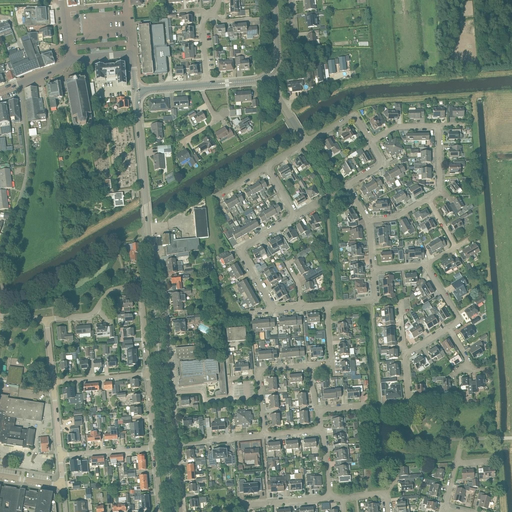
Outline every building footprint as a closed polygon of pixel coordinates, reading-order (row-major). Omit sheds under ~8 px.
[(230,8),(240,7),(239,0),(233,0),(233,1),(230,1),(230,8)] [(305,11),(310,10),(316,10),(315,6),(314,6),(313,0),(308,0),(305,0),(305,7),(305,11)] [(241,7),(240,7),(230,8),(230,14),(234,14),(235,17),(245,16),(245,10),(241,11),(241,7)] [(48,13),(47,13),(47,12),(48,12),(48,11),(46,11),(46,9),(35,9),(35,10),(34,10),(33,10),(24,10),(25,27),(50,25),(49,20),(49,16),(49,15),(49,14),(48,13)] [(308,28),(313,27),(314,27),(314,26),(317,26),(317,18),(318,18),(318,12),(308,13),(308,17),(306,17),(306,22),(308,22),(308,28)] [(179,14),(179,18),(182,18),(182,20),(184,20),(185,24),(192,24),(192,17),(185,17),(185,14),(179,14)] [(0,34),(11,30),(10,27),(8,22),(0,24),(0,34)] [(154,26),(150,26),(150,24),(142,25),(142,24),(139,24),(139,27),(138,27),(138,28),(139,28),(139,30),(139,32),(139,33),(140,38),(139,38),(155,37),(154,26)] [(246,24),(239,25),(240,34),(243,34),(243,36),(247,36),(247,39),(252,38),(252,37),(251,27),(246,28),(246,24)] [(139,38),(140,38),(140,40),(140,41),(140,43),(140,44),(141,48),(140,48),(140,49),(141,49),(141,51),(141,52),(141,54),(141,55),(142,64),(142,65),(142,70),(142,71),(143,75),(143,76),(153,75),(167,74),(166,58),(170,57),(169,47),(165,48),(163,25),(154,26),(155,37),(139,38)] [(240,34),(239,25),(232,26),(233,29),(228,30),(228,38),(237,37),(237,34),(240,34)] [(225,34),(224,27),(216,27),(217,35),(221,34),(221,38),(225,38),(225,34)] [(51,29),(46,30),(39,30),(39,34),(44,33),(44,38),(51,38),(51,29)] [(308,45),(313,45),(317,45),(316,36),(319,36),(318,31),(309,32),(309,35),(307,35),(308,45)] [(32,45),(38,43),(37,33),(28,34),(30,41),(32,45)] [(32,45),(30,41),(25,43),(24,40),(22,41),(23,43),(22,43),(24,50),(8,57),(11,62),(16,78),(32,71),(40,69),(32,45)] [(38,46),(38,43),(32,45),(40,69),(55,64),(51,53),(50,53),(49,51),(39,54),(37,47),(38,46)] [(189,43),(182,43),(182,47),(184,47),(184,53),(196,52),(196,48),(193,49),(193,45),(190,45),(189,43)] [(196,52),(184,53),(185,60),(181,60),(181,63),(185,63),(188,62),(191,62),(191,59),(194,59),(194,56),(196,55),(196,52)] [(237,66),(240,65),(241,70),(249,69),(249,67),(249,66),(248,65),(251,65),(251,58),(250,58),(248,61),(243,62),(243,57),(236,58),(237,66)] [(16,78),(11,62),(7,64),(11,72),(6,74),(9,82),(16,79),(16,78)] [(185,63),(181,63),(180,63),(181,68),(175,69),(175,76),(183,76),(183,69),(186,69),(185,63)] [(104,65),(95,66),(96,82),(105,81),(107,80),(107,81),(115,80),(117,80),(118,86),(127,85),(126,77),(125,72),(125,67),(125,64),(116,64),(116,65),(104,66),(104,65)] [(319,82),(325,82),(324,65),(317,65),(319,82)] [(60,83),(62,94),(67,93),(68,93),(68,98),(68,99),(69,98),(69,103),(70,107),(69,108),(70,108),(71,112),(70,112),(70,113),(71,113),(72,117),(71,117),(71,118),(72,118),(74,127),(80,126),(80,127),(81,129),(86,128),(86,126),(87,130),(93,129),(91,115),(91,114),(90,110),(91,110),(90,109),(89,105),(90,105),(89,104),(88,100),(89,100),(89,99),(88,99),(87,95),(88,95),(88,94),(87,94),(86,90),(87,90),(87,89),(86,89),(85,85),(86,85),(86,84),(85,84),(84,80),(85,80),(85,79),(65,82),(60,83)] [(302,81),(287,83),(288,88),(292,88),(292,92),(301,91),(301,86),(303,86),(302,81)] [(54,85),(53,85),(55,100),(62,99),(62,94),(60,83),(54,84),(54,85)] [(93,83),(90,84),(93,101),(99,100),(99,97),(96,98),(93,83)] [(55,100),(53,85),(47,86),(49,99),(51,109),(56,109),(56,106),(55,100)] [(25,100),(26,104),(28,122),(46,120),(45,111),(43,111),(43,104),(42,99),(38,100),(37,87),(25,89),(26,100),(25,100)] [(235,102),(251,101),(250,92),(235,93),(235,102)] [(173,98),(174,108),(184,108),(183,106),(188,106),(188,101),(188,100),(187,97),(173,98)] [(117,98),(118,104),(118,105),(120,105),(120,109),(129,108),(128,101),(125,102),(124,98),(117,98)] [(20,121),(18,104),(18,100),(9,101),(10,118),(15,118),(15,122),(20,121)] [(169,110),(168,105),(168,100),(149,101),(150,111),(169,110)] [(5,104),(0,105),(0,127),(1,135),(11,134),(10,128),(9,121),(7,109),(6,104),(5,104)] [(433,116),(433,118),(437,118),(437,117),(439,117),(440,119),(444,118),(444,114),(447,114),(447,106),(444,106),(444,108),(433,108),(433,116)] [(449,106),(449,116),(453,116),(453,117),(464,117),(464,110),(459,110),(459,108),(453,108),(453,106),(449,106)] [(409,108),(409,109),(409,111),(409,119),(413,119),(420,119),(420,117),(424,117),(423,110),(415,110),(415,109),(415,108),(409,108)] [(396,120),(398,120),(397,111),(388,112),(388,111),(384,114),(386,118),(388,117),(388,119),(396,119),(396,120)] [(206,119),(202,112),(196,115),(194,112),(188,116),(190,119),(193,117),(197,124),(206,119)] [(378,117),(370,123),(374,131),(381,127),(379,124),(384,121),(379,113),(376,114),(378,117)] [(232,121),(235,126),(237,130),(240,128),(240,129),(242,133),(246,131),(246,130),(247,129),(247,131),(248,131),(248,132),(249,132),(250,132),(251,131),(251,130),(251,129),(251,128),(249,126),(248,126),(247,124),(250,123),(248,119),(241,122),(241,120),(239,122),(237,119),(232,121)] [(162,139),(161,124),(151,125),(152,129),(153,128),(154,140),(154,141),(157,143),(160,143),(162,140),(162,139)] [(350,139),(352,138),(356,135),(351,127),(345,131),(346,133),(341,136),(344,141),(349,138),(350,139)] [(215,134),(217,138),(219,142),(226,138),(227,140),(234,136),(230,129),(226,131),(225,128),(221,130),(221,131),(215,134)] [(449,140),(454,140),(458,140),(462,140),(462,139),(462,135),(461,135),(461,130),(455,130),(455,133),(448,133),(449,140)] [(414,141),(414,135),(406,135),(406,137),(401,137),(402,140),(404,143),(406,143),(406,142),(414,141)] [(199,150),(199,151),(200,153),(208,148),(208,150),(214,146),(209,137),(203,140),(204,141),(205,143),(198,147),(199,150)] [(391,140),(389,141),(394,148),(399,145),(396,139),(392,141),(391,140)] [(333,146),(330,140),(324,143),(325,146),(325,147),(325,146),(328,151),(331,149),(334,154),(340,151),(336,144),(333,146)] [(394,148),(389,141),(387,143),(387,144),(384,146),(386,149),(385,150),(387,152),(394,148)] [(403,150),(399,145),(394,148),(398,155),(400,153),(399,152),(403,150)] [(171,146),(158,147),(159,154),(171,153),(171,146)] [(462,158),(461,154),(461,147),(454,147),(455,150),(449,150),(449,158),(452,158),(454,158),(457,158),(462,158)] [(398,155),(394,148),(387,152),(388,155),(389,154),(391,157),(395,155),(396,156),(398,155)] [(176,157),(179,161),(181,164),(190,158),(185,150),(182,152),(183,153),(176,157)] [(366,153),(360,157),(365,164),(371,161),(366,153)] [(155,170),(160,170),(164,169),(162,155),(154,156),(155,165),(154,165),(155,165),(155,170)] [(293,162),(296,166),(297,169),(301,167),(302,169),(308,166),(306,162),(303,163),(300,158),(293,162)] [(346,164),(342,166),(347,175),(344,176),(351,172),(355,169),(353,166),(356,164),(356,165),(357,165),(353,159),(345,163),(346,164)] [(449,174),(454,174),(460,174),(460,168),(465,168),(465,162),(455,162),(455,166),(449,166),(449,174)] [(398,165),(396,166),(402,177),(404,176),(403,173),(405,172),(402,165),(399,167),(398,165)] [(283,180),(286,178),(285,176),(291,173),(287,166),(283,168),(278,171),(283,180)] [(395,169),(392,171),(396,177),(398,176),(400,178),(402,177),(396,166),(394,168),(395,169)] [(0,210),(8,209),(6,191),(5,191),(5,189),(12,188),(10,170),(0,170),(0,210)] [(389,171),(387,172),(393,182),(395,181),(394,178),(396,177),(392,171),(390,172),(389,171)] [(393,182),(387,172),(385,173),(386,175),(383,177),(387,183),(389,181),(391,184),(393,182)] [(431,174),(421,175),(422,180),(419,180),(419,184),(425,186),(425,180),(431,180),(431,174)] [(172,177),(166,181),(168,185),(175,181),(172,177)] [(373,180),(379,191),(381,189),(380,187),(382,185),(381,183),(379,179),(376,181),(375,179),(373,180)] [(455,179),(450,179),(450,182),(453,182),(454,183),(450,187),(455,193),(457,192),(459,195),(463,192),(460,189),(461,188),(457,184),(458,183),(458,179),(455,179)] [(379,191),(373,180),(371,181),(372,183),(369,185),(373,191),(375,189),(377,192),(379,191)] [(258,182),(264,193),(266,191),(265,189),(267,187),(263,181),(261,182),(260,181),(258,182)] [(264,193),(258,182),(255,183),(256,185),(254,186),(258,193),(260,192),(262,194),(264,193)] [(366,184),(364,186),(370,196),(373,195),(371,192),(373,191),(369,185),(367,186),(366,184)] [(406,191),(409,195),(412,193),(414,197),(422,192),(420,188),(419,189),(417,185),(409,190),(408,187),(406,184),(403,186),(406,191)] [(258,193),(254,186),(251,188),(250,186),(248,187),(254,198),(257,197),(255,195),(258,193)] [(370,196),(364,186),(362,187),(363,189),(360,190),(364,197),(366,195),(368,198),(370,196)] [(254,198),(248,187),(246,189),(247,190),(244,192),(248,199),(251,197),(253,202),(256,201),(254,198)] [(313,187),(306,191),(310,198),(317,194),(313,187)] [(409,195),(406,191),(398,195),(402,202),(404,200),(405,202),(410,199),(408,196),(409,195)] [(103,195),(103,199),(103,201),(114,199),(114,207),(124,206),(122,193),(103,195)] [(236,194),(234,196),(240,207),(243,205),(241,203),(244,201),(242,199),(240,194),(237,196),(236,194)] [(302,195),(300,196),(298,194),(293,197),(295,199),(298,205),(306,201),(302,195)] [(402,202),(398,195),(393,198),(394,200),(392,202),(395,208),(400,205),(399,203),(402,202)] [(230,200),(235,207),(237,206),(238,208),(240,207),(234,196),(232,197),(233,198),(230,200)] [(453,209),(456,214),(461,211),(460,209),(464,207),(459,198),(453,202),(456,207),(453,209)] [(227,208),(229,212),(232,211),(231,210),(235,207),(230,200),(227,202),(226,200),(224,202),(227,208)] [(381,210),(381,202),(375,203),(376,205),(373,205),(373,212),(379,212),(379,210),(381,210)] [(381,202),(381,210),(384,209),(385,211),(390,211),(390,204),(387,204),(386,202),(381,202)] [(273,204),(271,205),(277,216),(279,215),(278,213),(281,212),(277,205),(275,207),(273,204)] [(277,216),(271,205),(269,207),(270,209),(268,211),(272,217),(274,216),(275,217),(277,216)] [(456,214),(453,209),(451,210),(448,205),(442,208),(446,216),(452,212),(453,214),(454,214),(456,218),(458,217),(456,214)] [(196,239),(187,240),(188,252),(199,251),(198,239),(208,239),(206,214),(206,209),(205,207),(201,207),(201,209),(196,210),(196,209),(193,209),(193,212),(194,212),(196,239)] [(347,219),(355,214),(352,209),(344,214),(347,219)] [(264,210),(262,211),(268,222),(270,220),(269,219),(272,217),(268,211),(266,212),(264,210)] [(422,220),(425,218),(429,216),(426,210),(420,214),(419,211),(413,214),(416,220),(420,217),(422,220)] [(268,222),(262,211),(260,213),(261,215),(258,216),(262,223),(265,221),(266,223),(268,222)] [(355,214),(347,219),(349,222),(347,223),(348,225),(349,227),(357,227),(356,223),(355,221),(358,219),(355,214)] [(316,215),(310,219),(313,225),(311,226),(310,226),(313,231),(319,227),(317,224),(321,222),(316,215)] [(410,235),(415,232),(415,230),(412,225),(409,226),(405,219),(399,223),(401,226),(399,227),(404,234),(408,231),(410,235)] [(248,221),(253,230),(259,227),(255,221),(252,223),(250,220),(248,221)] [(463,226),(459,220),(451,225),(455,230),(463,226)] [(247,226),(244,228),(247,234),(253,230),(248,221),(245,223),(247,226)] [(425,222),(420,224),(419,225),(422,230),(426,228),(428,231),(436,227),(432,221),(426,224),(425,222)] [(296,227),(298,231),(301,235),(304,233),(306,236),(311,233),(310,231),(308,227),(305,228),(302,223),(296,227)] [(379,238),(387,237),(390,237),(389,226),(388,224),(385,224),(385,226),(381,227),(381,230),(378,230),(379,233),(378,233),(378,236),(379,236),(379,238)] [(247,234),(244,228),(241,230),(239,226),(236,228),(241,237),(247,234)] [(241,237),(236,228),(233,229),(225,234),(228,240),(231,238),(233,237),(235,240),(241,237)] [(354,240),(357,240),(362,239),(361,229),(351,230),(352,235),(354,235),(354,240)] [(284,233),(287,238),(289,242),(296,238),(298,237),(296,233),(295,233),(296,234),(293,236),(290,230),(284,233)] [(278,237),(273,240),(280,251),(282,250),(284,250),(285,250),(286,251),(290,249),(287,245),(285,240),(281,242),(278,237)] [(388,242),(387,237),(379,238),(380,245),(383,245),(383,248),(391,247),(390,242),(388,242)] [(442,238),(434,243),(438,250),(440,248),(441,249),(443,248),(442,245),(444,243),(442,238)] [(163,246),(166,246),(177,245),(178,254),(188,253),(188,252),(187,240),(176,241),(162,242),(163,246)] [(272,248),(268,250),(271,254),(271,256),(275,254),(280,251),(273,240),(268,243),(272,248)] [(352,252),(361,251),(361,249),(363,248),(362,246),(356,246),(356,243),(348,244),(349,248),(351,247),(352,252)] [(438,250),(434,243),(425,248),(428,252),(431,251),(433,254),(435,252),(434,251),(438,250)] [(177,245),(166,246),(167,256),(178,254),(177,245)] [(463,251),(465,256),(467,259),(479,252),(475,245),(463,251)] [(257,249),(262,258),(266,255),(268,258),(271,256),(267,250),(265,252),(261,247),(257,249)] [(262,258),(257,249),(252,252),(257,261),(262,258)] [(391,253),(381,254),(381,262),(392,261),(391,254),(398,254),(398,249),(390,250),(391,253)] [(415,258),(414,250),(414,249),(411,249),(411,251),(405,252),(405,257),(408,257),(409,260),(411,260),(411,259),(415,258)] [(417,249),(414,250),(415,258),(418,258),(418,259),(421,259),(421,256),(424,255),(423,250),(417,251),(417,249)] [(297,269),(305,265),(303,262),(305,261),(303,258),(307,255),(304,251),(294,257),(296,261),(294,263),(297,269)] [(361,251),(352,252),(352,257),(349,258),(350,261),(358,260),(357,257),(363,256),(363,254),(361,254),(361,251)] [(225,265),(230,262),(234,260),(231,254),(225,258),(223,255),(219,257),(221,260),(222,260),(225,265)] [(447,261),(441,265),(445,273),(446,273),(445,272),(452,268),(453,269),(461,265),(458,259),(453,261),(451,258),(447,261)] [(168,268),(182,266),(181,262),(175,263),(175,260),(167,261),(168,268)] [(353,271),(363,270),(362,267),(364,267),(364,265),(358,265),(358,262),(350,263),(350,266),(353,266),(353,271)] [(305,265),(297,269),(301,276),(310,271),(308,267),(310,266),(309,263),(305,265)] [(230,276),(240,270),(236,264),(230,268),(232,272),(229,273),(230,276)] [(267,279),(275,274),(273,269),(275,268),(274,265),(268,268),(269,271),(264,274),(267,279)] [(182,266),(168,268),(168,274),(177,273),(176,270),(182,269),(182,266)] [(243,276),(240,270),(230,276),(232,279),(235,277),(237,280),(243,276)] [(318,273),(310,277),(312,281),(320,277),(323,275),(322,271),(322,270),(318,273)] [(363,270),(353,271),(354,276),(351,276),(351,280),(354,279),(359,279),(359,276),(365,275),(365,273),(363,273),(363,270)] [(275,274),(267,279),(269,284),(275,281),(276,283),(282,280),(279,274),(277,276),(275,274)] [(419,285),(421,280),(418,279),(417,279),(416,274),(410,274),(411,283),(416,283),(416,285),(419,286),(419,285)] [(189,275),(176,276),(171,277),(172,284),(176,283),(177,290),(172,290),(172,291),(177,290),(182,290),(181,279),(189,278),(189,275)] [(383,288),(392,287),(392,281),(394,281),(393,276),(384,277),(384,280),(383,280),(383,288)] [(458,302),(462,300),(461,298),(467,294),(463,288),(467,285),(462,278),(456,282),(458,285),(455,287),(456,288),(457,289),(455,290),(455,291),(453,293),(458,302)] [(276,295),(284,291),(281,285),(282,285),(288,281),(287,279),(277,284),(278,287),(273,290),(276,295)] [(239,292),(249,286),(246,281),(239,284),(241,288),(238,290),(239,292)] [(357,294),(367,293),(366,286),(363,286),(363,281),(355,282),(355,290),(357,289),(357,294)] [(304,284),(306,291),(314,290),(313,286),(316,286),(315,282),(304,284)] [(421,288),(418,290),(421,294),(424,293),(431,288),(428,284),(424,286),(421,288)] [(252,292),(249,286),(239,292),(241,295),(244,293),(246,296),(252,292)] [(392,287),(383,288),(384,296),(386,296),(386,300),(395,299),(395,294),(393,294),(392,287)] [(421,294),(420,295),(423,298),(421,300),(421,301),(423,304),(426,302),(433,298),(431,295),(434,293),(431,288),(424,293),(421,294)] [(284,291),(276,295),(276,296),(275,296),(277,299),(278,299),(279,300),(284,297),(285,299),(283,300),(284,300),(285,302),(289,299),(284,291)] [(252,292),(246,296),(248,299),(245,301),(246,304),(256,298),(252,292)] [(173,303),(181,303),(180,297),(182,297),(181,293),(172,294),(174,294),(174,297),(173,297),(173,303)] [(477,305),(485,300),(482,296),(475,301),(477,305)] [(123,304),(122,305),(122,308),(124,308),(124,312),(126,312),(130,312),(130,308),(132,308),(132,307),(133,307),(133,304),(132,304),(132,301),(127,301),(127,297),(123,297),(123,304)] [(256,298),(246,304),(247,306),(251,304),(253,307),(259,304),(256,298)] [(181,308),(181,303),(173,303),(174,309),(175,309),(175,312),(174,312),(178,312),(178,317),(185,316),(187,316),(187,311),(183,311),(183,308),(181,308)] [(468,319),(473,316),(478,313),(474,306),(464,312),(468,319)] [(385,317),(392,316),(392,313),(393,313),(393,310),(390,310),(389,307),(384,308),(385,317)] [(428,318),(433,327),(438,324),(433,316),(436,314),(432,309),(430,311),(432,315),(428,318)] [(440,316),(443,321),(449,317),(444,310),(438,313),(437,312),(435,313),(438,317),(440,316)] [(119,313),(117,313),(118,319),(123,318),(123,326),(128,325),(128,322),(133,322),(132,321),(133,320),(133,318),(132,318),(132,315),(125,315),(124,312),(119,313)] [(392,316),(385,317),(381,317),(381,320),(385,320),(386,326),(391,326),(391,322),(394,322),(394,319),(393,319),(392,316)] [(422,319),(419,321),(422,326),(425,325),(428,330),(433,327),(428,318),(425,319),(424,317),(422,319)] [(336,330),(348,329),(348,326),(351,325),(350,319),(344,320),(344,323),(337,324),(338,324),(338,328),(337,328),(336,329),(336,330)] [(175,334),(180,333),(185,333),(184,321),(178,322),(173,322),(174,327),(176,327),(176,328),(175,328),(175,334)] [(422,326),(419,321),(412,325),(418,336),(423,333),(420,328),(422,326)] [(110,332),(110,338),(114,338),(113,326),(106,327),(106,324),(96,325),(97,337),(102,336),(101,333),(110,332)] [(418,336),(412,325),(408,329),(405,331),(408,336),(411,334),(413,339),(418,336)] [(94,337),(94,336),(93,331),(90,331),(90,326),(76,327),(77,335),(90,334),(91,338),(94,337)] [(465,340),(469,337),(473,335),(471,332),(473,331),(470,326),(465,329),(466,330),(461,333),(465,340)] [(246,341),(245,327),(227,329),(228,342),(246,341)] [(58,341),(63,340),(69,340),(70,342),(73,342),(72,335),(66,336),(65,328),(57,329),(58,341)] [(386,328),(387,335),(384,335),(384,338),(387,337),(394,337),(394,333),(395,333),(395,330),(392,331),(391,328),(386,328)] [(127,329),(123,329),(123,338),(134,337),(134,336),(134,334),(133,333),(133,329),(127,330),(127,329)] [(348,329),(336,330),(336,331),(337,331),(338,332),(338,335),(345,335),(345,338),(351,338),(351,332),(348,332),(348,329)] [(394,337),(387,337),(388,347),(393,346),(393,343),(396,343),(396,340),(395,340),(394,337)] [(349,340),(349,341),(344,341),(344,340),(339,341),(340,345),(338,345),(339,350),(349,349),(349,345),(350,345),(350,343),(356,342),(356,339),(349,340)] [(441,349),(443,352),(446,351),(448,350),(450,351),(454,353),(455,351),(448,340),(442,344),(444,348),(441,349)] [(469,351),(473,359),(477,357),(476,355),(481,352),(480,348),(483,346),(480,342),(470,348),(471,350),(469,351)] [(312,346),(308,346),(308,343),(306,343),(306,352),(310,352),(311,358),(317,358),(316,349),(313,349),(312,346)] [(224,369),(224,362),(196,364),(195,347),(175,349),(177,366),(177,365),(179,364),(181,381),(178,382),(178,383),(179,388),(212,383),(217,382),(219,382),(220,391),(215,392),(216,397),(227,396),(225,373),(226,373),(226,368),(224,369)] [(389,348),(384,348),(381,348),(381,354),(386,354),(387,355),(389,355),(390,359),(398,358),(397,350),(389,351),(389,348)] [(443,352),(441,349),(437,351),(436,348),(428,352),(430,355),(429,356),(431,360),(437,357),(438,359),(440,359),(442,358),(441,357),(445,355),(443,353),(443,352)] [(135,350),(130,351),(127,351),(128,365),(137,364),(136,360),(135,360),(135,357),(136,357),(135,350)] [(67,370),(69,370),(71,370),(70,366),(69,366),(69,362),(67,362),(66,357),(72,356),(72,360),(76,360),(76,352),(60,354),(60,357),(62,357),(62,363),(60,363),(61,371),(67,370)] [(108,367),(116,366),(116,364),(119,364),(118,357),(108,358),(108,367)] [(417,370),(423,366),(425,368),(430,365),(425,357),(422,359),(420,357),(417,359),(417,360),(414,362),(415,364),(414,365),(417,370)] [(453,366),(461,361),(459,357),(455,359),(455,358),(450,361),(453,366)] [(355,358),(350,358),(346,358),(347,362),(340,363),(340,368),(354,367),(351,367),(351,361),(355,361),(355,358)] [(88,368),(88,363),(85,364),(84,360),(80,360),(81,369),(88,368)] [(389,372),(399,371),(398,365),(393,366),(393,361),(385,362),(385,365),(386,365),(387,370),(389,369),(389,372)] [(355,376),(354,367),(340,368),(341,373),(343,373),(343,377),(348,377),(355,376)] [(22,369),(10,368),(8,383),(20,385),(22,369)] [(399,371),(389,372),(390,378),(390,379),(390,382),(396,382),(395,377),(399,377),(399,371)] [(476,385),(472,385),(472,389),(472,393),(477,393),(477,388),(484,388),(484,384),(485,384),(486,383),(486,381),(485,380),(484,380),(483,376),(476,377),(476,385)] [(444,394),(445,395),(447,394),(448,394),(448,391),(451,391),(450,384),(449,384),(449,380),(445,381),(445,377),(436,378),(437,382),(442,381),(443,392),(444,392),(444,394)] [(472,389),(472,385),(468,385),(468,378),(462,378),(461,379),(462,383),(461,383),(461,387),(466,387),(466,389),(471,389),(472,389)] [(131,389),(134,389),(139,388),(138,380),(130,381),(127,382),(127,385),(131,385),(131,389)] [(104,383),(104,388),(104,390),(109,390),(109,395),(112,394),(112,390),(111,383),(104,383)] [(354,399),(353,390),(349,390),(349,386),(346,387),(346,383),(343,384),(344,391),(347,391),(347,399),(354,399)] [(400,385),(395,386),(391,386),(391,391),(385,391),(386,399),(401,398),(400,385)] [(433,394),(428,394),(428,393),(425,394),(424,385),(416,386),(417,396),(420,396),(420,399),(433,398),(433,394)] [(83,400),(82,394),(74,395),(73,388),(70,388),(70,389),(67,389),(66,389),(63,389),(63,395),(64,395),(64,394),(67,393),(68,399),(73,399),(73,402),(83,401),(83,400)] [(44,404),(7,399),(8,396),(8,397),(8,396),(0,395),(0,442),(1,443),(3,443),(3,444),(7,445),(14,446),(15,446),(22,447),(23,447),(25,447),(24,448),(29,449),(29,446),(33,446),(34,438),(33,438),(35,431),(35,430),(27,429),(27,430),(21,430),(22,428),(21,428),(14,427),(15,418),(41,422),(42,414),(43,404),(44,405),(44,404)] [(129,401),(129,405),(133,404),(140,403),(139,396),(132,396),(133,400),(129,401)] [(181,406),(186,405),(189,405),(189,401),(194,401),(194,402),(198,402),(197,397),(189,397),(180,398),(181,406)] [(134,406),(130,407),(130,413),(134,413),(134,417),(141,416),(141,415),(142,415),(142,412),(141,412),(140,408),(134,409),(134,406)] [(244,419),(243,410),(240,410),(240,412),(236,412),(237,417),(234,418),(234,420),(244,419)] [(244,419),(252,418),(252,415),(251,415),(250,412),(245,413),(245,410),(243,410),(244,419)] [(334,424),(343,423),(343,419),(345,418),(345,415),(337,416),(337,419),(331,419),(332,422),(333,422),(334,424)] [(199,431),(203,430),(202,417),(191,418),(191,419),(183,419),(184,426),(192,425),(191,422),(197,421),(198,425),(199,425),(199,431)] [(252,418),(244,419),(245,428),(247,428),(247,426),(250,426),(250,421),(253,420),(252,418)] [(245,428),(244,419),(234,420),(235,423),(236,423),(236,426),(242,425),(242,428),(245,428)] [(131,423),(131,420),(122,421),(123,424),(130,424),(130,431),(142,430),(142,422),(131,423)] [(343,423),(334,424),(334,427),(332,427),(332,430),(338,429),(338,432),(346,431),(346,423),(343,423)] [(76,427),(70,428),(70,432),(71,432),(72,435),(68,436),(68,440),(67,440),(67,444),(68,443),(68,444),(76,443),(76,442),(79,442),(78,431),(76,431),(76,427)] [(142,430),(130,431),(131,434),(135,434),(135,438),(143,437),(142,430)] [(346,431),(338,432),(339,435),(333,435),(333,438),(335,438),(335,441),(345,440),(344,434),(347,434),(346,431)] [(345,440),(335,441),(335,443),(333,443),(334,446),(340,445),(340,448),(348,447),(348,444),(345,444),(345,440)] [(348,447),(340,448),(340,451),(334,451),(334,454),(336,453),(337,457),(346,456),(349,455),(348,450),(348,447)] [(220,459),(219,449),(215,450),(215,451),(212,451),(213,455),(208,455),(209,466),(216,466),(216,465),(216,460),(220,459)] [(223,449),(219,449),(220,459),(224,459),(225,464),(225,465),(232,464),(231,453),(227,454),(226,450),(223,450),(223,449)] [(244,455),(245,461),(254,460),(255,466),(260,466),(259,460),(259,449),(244,450),(244,455)] [(187,460),(192,459),(194,459),(193,454),(197,454),(197,451),(193,451),(186,451),(187,460)] [(346,456),(337,457),(337,459),(335,459),(335,461),(341,461),(341,464),(349,463),(349,460),(346,460),(346,456)] [(74,461),(70,461),(71,473),(82,472),(82,473),(88,472),(87,460),(81,461),(81,460),(78,461),(78,460),(77,460),(77,461),(74,461)] [(145,463),(138,463),(135,463),(136,471),(146,470),(145,463)] [(349,463),(341,464),(341,466),(336,467),(336,470),(338,469),(338,472),(347,472),(347,466),(350,466),(349,463)] [(446,469),(448,464),(447,463),(440,464),(438,469),(437,469),(435,473),(437,474),(436,478),(443,480),(445,469),(446,469)] [(193,465),(186,466),(187,473),(194,473),(197,472),(196,465),(193,465)] [(406,479),(410,479),(410,475),(408,475),(407,468),(399,469),(400,476),(404,476),(404,479),(403,479),(403,480),(404,480),(406,480),(406,479)] [(495,477),(494,473),(494,468),(488,469),(488,468),(483,469),(483,473),(479,474),(479,480),(489,479),(489,478),(495,477)] [(474,478),(473,470),(462,471),(462,479),(474,478)] [(197,472),(194,473),(187,473),(188,480),(195,480),(194,476),(198,475),(202,475),(202,472),(198,472),(197,472)] [(347,472),(338,472),(338,475),(336,475),(337,477),(339,477),(339,483),(351,482),(350,476),(348,476),(347,472)] [(295,491),(295,482),(290,482),(289,475),(285,475),(286,485),(289,485),(290,491),(295,491)] [(313,475),(314,489),(318,489),(318,487),(321,486),(321,477),(317,477),(317,475),(313,475)] [(276,477),(276,484),(277,492),(284,492),(283,489),(286,489),(286,481),(284,481),(284,476),(276,477)] [(250,485),(251,494),(252,494),(253,494),(253,493),(258,493),(258,491),(262,491),(261,479),(255,479),(254,481),(254,484),(250,485)] [(406,479),(406,480),(407,483),(400,483),(401,491),(412,490),(412,483),(414,483),(414,479),(410,479),(406,479)] [(251,494),(250,485),(246,485),(246,482),(244,480),(238,480),(239,493),(244,492),(244,494),(248,494),(248,495),(249,495),(249,494),(251,494)] [(435,482),(432,481),(427,480),(426,484),(430,486),(429,491),(432,492),(431,496),(438,498),(440,490),(439,490),(440,487),(441,487),(434,485),(435,482)] [(277,492),(276,484),(273,485),(272,482),(267,482),(268,490),(271,490),(271,493),(277,492)] [(147,483),(140,483),(140,486),(136,487),(136,490),(130,491),(130,486),(124,486),(124,492),(130,492),(131,494),(141,493),(141,490),(147,490),(147,483)] [(193,485),(188,485),(189,493),(194,492),(195,492),(195,493),(195,494),(198,494),(199,493),(199,488),(203,487),(203,484),(195,485),(193,485)] [(15,511),(17,504),(15,504),(16,501),(18,501),(18,498),(16,498),(17,495),(19,495),(20,490),(16,489),(16,488),(4,486),(4,487),(1,487),(1,486),(0,485),(0,511),(15,511)] [(465,490),(457,488),(456,493),(456,496),(455,496),(454,501),(462,503),(465,490)] [(25,491),(25,490),(20,489),(20,490),(19,495),(17,495),(16,498),(18,498),(18,501),(16,501),(15,504),(17,504),(15,511),(21,511),(23,506),(25,491)] [(56,511),(56,510),(55,510),(54,507),(56,507),(55,502),(54,503),(54,499),(55,499),(54,495),(52,495),(53,493),(39,491),(38,493),(37,493),(37,492),(29,491),(29,492),(25,491),(23,506),(36,508),(38,508),(37,511),(56,511)] [(487,509),(489,504),(490,498),(483,496),(484,493),(479,492),(477,500),(480,500),(479,507),(487,509)] [(141,496),(141,493),(131,494),(131,498),(134,497),(134,501),(141,500),(142,503),(149,503),(148,496),(141,496)] [(195,511),(200,510),(201,510),(200,503),(206,503),(206,497),(197,498),(197,500),(190,501),(191,508),(194,508),(195,511)] [(435,501),(430,499),(424,498),(423,504),(427,505),(426,509),(435,511),(437,504),(434,504),(435,501)] [(368,511),(377,510),(377,507),(379,507),(379,504),(377,504),(377,501),(365,502),(365,508),(368,508),(368,511)] [(87,511),(87,508),(86,502),(74,503),(75,506),(74,506),(74,507),(75,507),(75,511),(81,511),(87,511),(86,511),(87,511)] [(149,503),(142,503),(142,507),(136,507),(137,511),(149,510),(149,503)]
